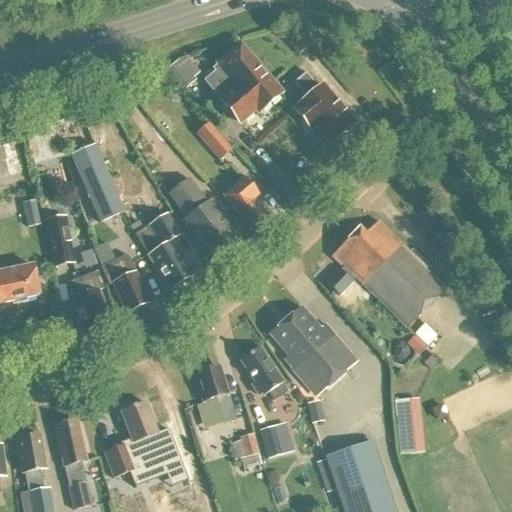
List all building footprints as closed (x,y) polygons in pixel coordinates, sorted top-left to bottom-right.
[(283,35),(300,54),(310,45),(293,26),(283,35)] [(216,73),(204,83),(213,94),(211,95),(220,105),(222,103),(240,125),(256,111),(258,114),(281,94),(241,46),(217,66),(218,67),(214,71),(216,73)] [(178,63),(167,73),(184,94),(196,84),(178,63)] [(294,83),(307,99),(294,109),(301,118),(300,125),(305,130),(312,130),(316,126),(331,144),(355,124),(323,85),(320,88),(307,73),(294,83)] [(232,152),(208,125),(195,136),(219,163),(232,152)] [(70,156),(100,223),(123,213),(93,146),(70,156)] [(168,195),(186,219),(183,222),(212,261),(241,240),(210,199),(206,203),(188,179),(168,195)] [(252,202),(257,198),(243,179),(223,195),(250,230),(265,218),(252,202)] [(34,204),(22,206),(27,230),(39,228),(34,204)] [(134,236),(157,276),(156,276),(164,289),(168,286),(170,289),(192,274),(172,242),(181,236),(167,214),(149,226),(134,236)] [(44,222),(53,270),(74,266),(66,218),(44,222)] [(357,230),(332,257),(407,330),(446,290),(376,224),(363,236),(357,230)] [(136,273),(132,265),(129,257),(102,269),(109,284),(111,283),(126,315),(150,304),(136,273)] [(0,303),(39,295),(33,266),(0,272),(0,303)] [(78,312),(76,312),(79,322),(81,321),(86,332),(109,323),(97,291),(86,295),(81,280),(70,285),(75,299),(73,299),(78,312)] [(289,359),(285,363),(293,371),(292,372),(316,399),(358,363),(326,327),(321,332),(300,308),(269,335),(289,359)] [(240,362),(256,385),(253,387),(259,396),(262,394),(264,397),(269,393),(275,401),(289,392),(284,385),(284,384),(260,349),(240,362)] [(204,368),(197,370),(198,373),(194,374),(203,404),(215,400),(222,425),(235,421),(218,367),(205,371),(204,368)] [(419,399),(394,401),(398,456),(424,453),(419,399)] [(134,444),(125,448),(104,456),(115,481),(150,467),(141,444),(158,436),(145,403),(121,412),(134,444)] [(309,409),(313,429),(325,426),(321,406),(309,409)] [(82,463),(88,461),(84,444),(82,444),(76,421),(57,426),(60,441),(58,442),(64,467),(65,467),(70,487),(69,487),(75,511),(93,507),(82,463)] [(273,431),(260,435),(268,462),(281,458),(273,431)] [(15,440),(19,460),(18,461),(20,474),(23,474),(26,492),(27,492),(30,511),(53,511),(49,488),(43,489),(40,470),(46,469),(40,436),(15,440)] [(233,463),(241,461),(244,471),(261,466),(258,456),(253,436),(239,440),(239,443),(229,446),(233,463)] [(394,511),(372,445),(326,460),(343,511),(394,511)]
